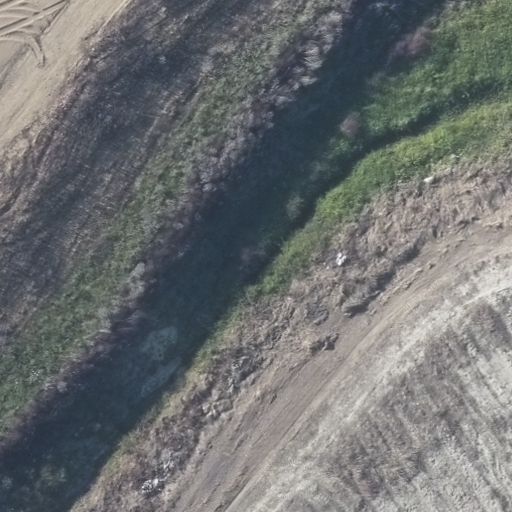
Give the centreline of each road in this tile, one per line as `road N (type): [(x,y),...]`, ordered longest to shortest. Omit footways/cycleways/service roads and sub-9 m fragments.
road 1 (track): [(0,362),(85,281),(302,0)]
road 2 (track): [(511,317),(319,511)]
